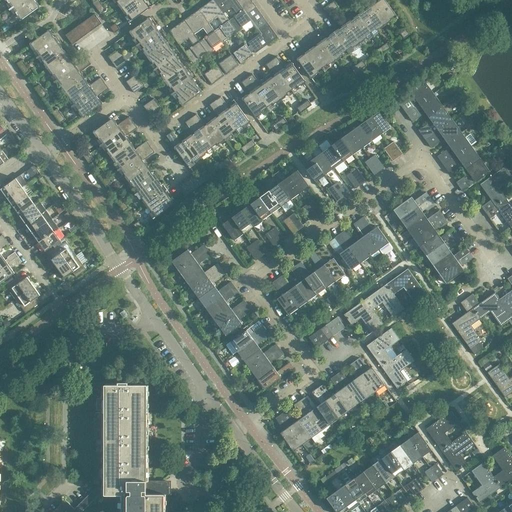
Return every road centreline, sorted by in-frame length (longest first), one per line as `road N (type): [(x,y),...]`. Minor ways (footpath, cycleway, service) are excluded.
road 1 (residential): [(234,431),(316,369),(250,278),(423,155)]
road 2 (residential): [(206,392),(42,152)]
road 3 (residential): [(154,134),(289,37)]
road 4 (residential): [(490,276),(499,263),(423,155)]
